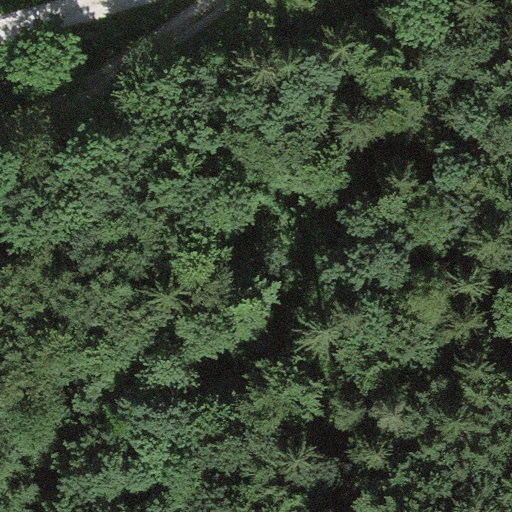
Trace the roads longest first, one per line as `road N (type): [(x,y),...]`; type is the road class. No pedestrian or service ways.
road 1 (track): [(0,144),(177,43),(211,0)]
road 2 (track): [(0,39),(128,0)]
